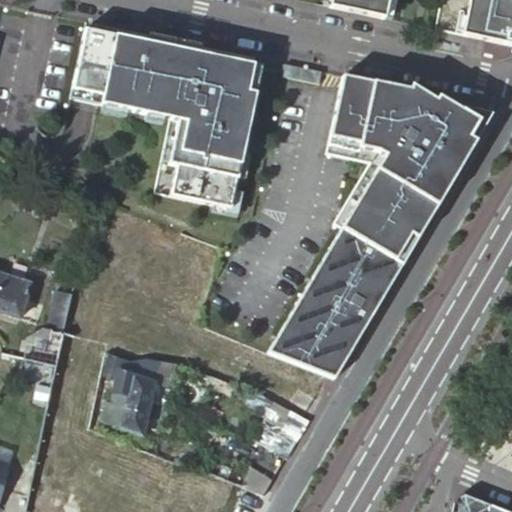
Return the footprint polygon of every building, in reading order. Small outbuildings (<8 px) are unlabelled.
[(391,0),(319,0),(318,6),(387,21),(391,0)] [(509,48),(511,33),(511,0),(436,0),(429,31),(509,48)] [(82,29),(68,90),(98,97),(96,105),(98,106),(123,111),(142,115),(159,119),(173,122),(169,138),(164,163),(163,166),(171,167),(164,197),(208,207),(225,211),(230,192),(233,179),(238,154),(251,95),(244,94),(250,67),(196,55),(144,43),(82,29)] [(145,37),(144,43),(196,55),(197,48),(145,37)] [(317,74),(281,64),(278,77),(315,86),(317,74)] [(258,69),(250,67),(244,94),(251,95),(258,69)] [(405,92),(338,78),(319,155),(362,164),(326,225),(335,229),(264,354),(331,382),(480,126),(457,112),(433,98),(431,102),(406,87),(405,92)] [(96,105),(98,97),(68,90),(66,98),(96,105)] [(123,111),(98,106),(97,112),(122,118),(123,111)] [(459,109),(457,112),(480,126),(487,115),(459,109)] [(159,119),(142,115),(140,122),(157,126),(159,119)] [(164,163),(169,138),(163,137),(157,161),(164,163)] [(238,154),(233,179),(240,181),(245,156),(238,154)] [(225,211),(208,207),(206,214),(231,219),(236,194),(230,192),(225,211)] [(212,262),(217,235),(120,218),(116,245),(212,262)] [(0,270),(0,310),(16,316),(28,281),(0,270)] [(40,328),(25,337),(20,358),(52,366),(67,293),(53,288),(44,329),(40,328)] [(127,368),(128,364),(115,360),(111,371),(114,372),(104,423),(138,436),(149,383),(136,379),(137,375),(130,372),(131,370),(127,368)] [(195,392),(199,380),(194,379),(191,390),(195,392)] [(511,431),(511,386),(496,425),(511,431)] [(307,421),(273,405),(252,440),(285,460),(307,421)] [(0,496),(11,466),(0,462),(0,496)] [(29,511),(51,511),(59,490),(33,481),(22,510),(29,511)] [(451,505),(449,511),(494,511),(461,498),(451,505)]
